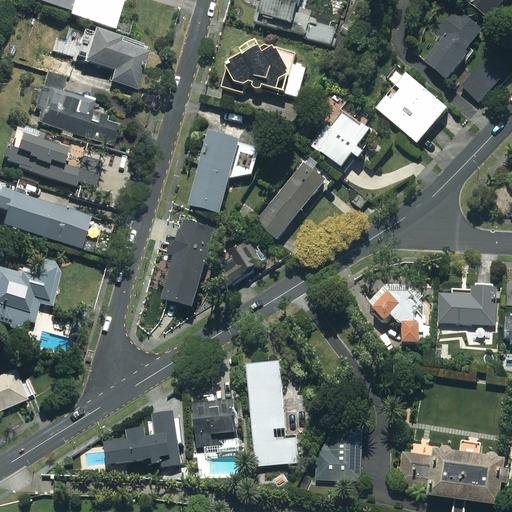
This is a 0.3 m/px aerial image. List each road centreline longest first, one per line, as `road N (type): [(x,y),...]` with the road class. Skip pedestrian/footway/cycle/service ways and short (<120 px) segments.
road 1 (residential): [(210,0),(90,413)]
road 2 (residential): [(417,212),(90,413)]
road 3 (unknown): [(292,287),(370,393),(382,485),(463,510)]
road 4 (unknown): [(3,467),(61,482),(211,495),(260,511)]
road 5 (unknown): [(496,132),(402,55),(397,31),(407,0)]
road 6 (residential): [(511,115),(417,212)]
